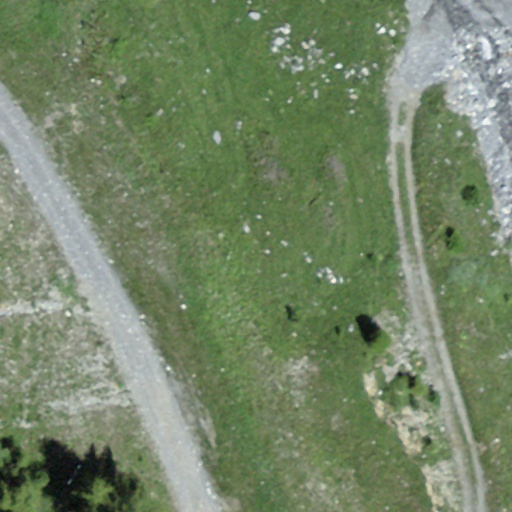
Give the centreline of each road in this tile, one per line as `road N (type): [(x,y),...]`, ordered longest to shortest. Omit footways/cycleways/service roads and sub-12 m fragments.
road 1 (track): [(496,0),(425,25),(395,50),(378,100),(397,303),(458,511)]
road 2 (track): [(0,111),(205,511)]
